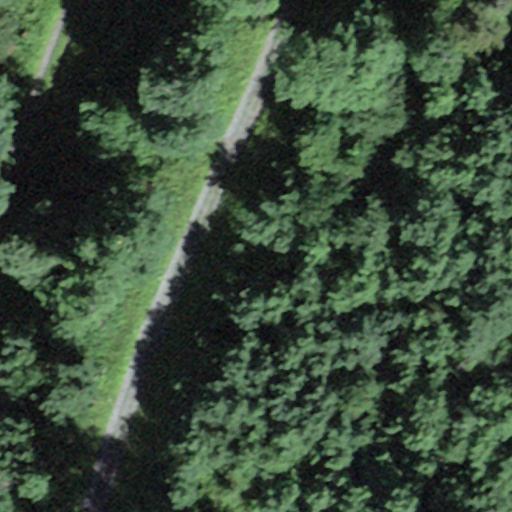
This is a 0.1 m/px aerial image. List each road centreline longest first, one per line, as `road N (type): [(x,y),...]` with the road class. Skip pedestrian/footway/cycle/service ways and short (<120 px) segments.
road 1 (track): [(291,0),(151,342),(92,511)]
road 2 (track): [(0,195),(76,0)]
